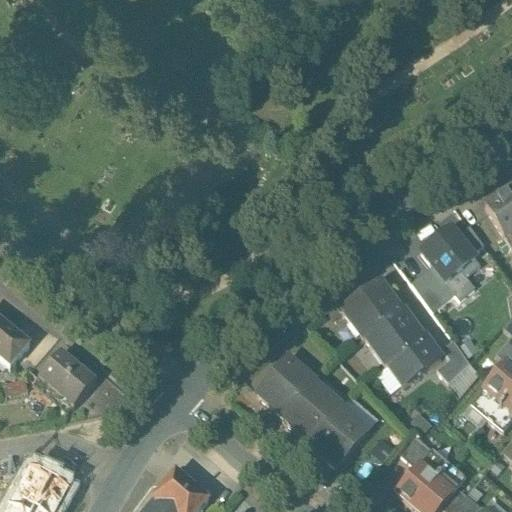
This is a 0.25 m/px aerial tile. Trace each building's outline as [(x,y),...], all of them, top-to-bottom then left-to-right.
[(511,193),(484,210),(511,255),(511,193)] [(450,234),(421,256),(445,286),(458,276),(463,282),(478,270),(473,264),(474,264),(450,234)] [(380,286),(341,314),(362,344),(380,331),(401,315),(380,286)] [(461,324),(448,306),(438,313),(451,331),(461,324)] [(401,315),(380,331),(387,340),(410,324),(402,313),(401,315)] [(511,321),(502,333),(511,340),(511,321)] [(410,324),(387,340),(380,331),(364,342),(385,371),(386,370),(424,343),(423,342),(410,324)] [(6,330),(0,337),(0,364),(9,373),(29,349),(6,330)] [(511,340),(495,359),(505,366),(511,371),(511,340)] [(424,343),(386,370),(402,391),(441,363),(425,341),(423,342),(424,343)] [(469,368),(453,345),(442,354),(449,364),(436,374),(448,388),(469,368)] [(96,386),(60,356),(37,383),(73,413),(96,386)] [(288,363),(256,399),(275,415),(293,394),(302,402),(314,388),(315,386),(288,363)] [(511,371),(505,366),(469,409),(503,437),(511,426),(511,371)] [(302,402),(284,423),(283,423),(282,424),(300,440),(318,418),(328,426),(339,413),(341,411),(314,388),(302,402)] [(293,394),(275,415),(283,423),(284,423),(302,402),(293,394)] [(328,426),(309,448),(309,447),(307,448),(327,465),(345,444),(354,452),(367,436),(339,413),(328,426)] [(318,418),(300,440),(309,447),(309,448),(328,426),(318,418)] [(413,439),(398,458),(407,465),(422,447),(413,439)] [(345,444),(327,465),(336,473),(354,452),(345,444)] [(511,444),(502,457),(511,465),(511,444)] [(431,455),(422,447),(407,465),(416,473),(431,455)] [(416,473),(395,498),(412,511),(440,511),(457,492),(465,483),(431,455),(416,473)] [(175,475),(150,504),(152,505),(145,511),(201,511),(208,504),(175,475)] [(457,492),(440,511),(456,511),(466,500),(457,492)] [(56,511),(55,495),(0,500),(0,511),(56,511)] [(480,511),(466,500),(456,511),(480,511)]
